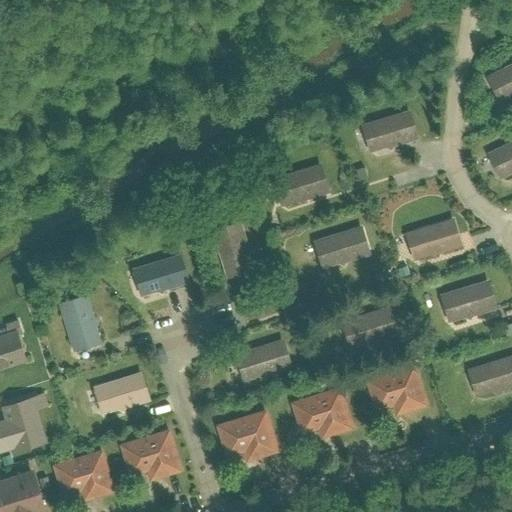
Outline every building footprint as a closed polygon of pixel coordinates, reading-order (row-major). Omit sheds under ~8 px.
[(511,70),(490,81),(501,107),(511,101),(511,70)] [(373,154),(420,141),(413,109),(364,123),(373,154)] [(511,140),(484,154),(497,181),(511,173),(511,140)] [(329,194),(320,163),(272,177),(281,209),(329,194)] [(417,262),(464,248),(455,219),(408,233),(417,262)] [(217,232),(235,278),(256,270),(238,224),(217,232)] [(321,272),(373,254),(363,225),(311,242),(321,272)] [(142,294),(190,280),(184,258),(135,272),(142,294)] [(499,309),(490,280),(441,296),(450,325),(499,309)] [(106,344),(92,295),(57,305),(70,354),(106,344)] [(352,352),(401,339),(391,308),(344,321),(352,352)] [(18,328),(0,333),(0,375),(29,367),(18,328)] [(244,384),(294,371),(284,339),(234,352),(244,384)] [(478,401),(511,389),(511,356),(468,370),(478,401)] [(416,367),(367,383),(376,413),(393,408),(397,419),(429,409),(416,367)] [(96,385),(105,416),(151,401),(142,371),(96,385)] [(342,388),(292,403),(302,435),(318,430),(321,442),(355,432),(342,388)] [(0,405),(4,420),(0,421),(0,452),(16,448),(18,454),(55,442),(38,391),(0,403),(0,405)] [(235,423),(218,429),(228,460),(243,455),(246,464),(280,453),(267,413),(235,423)] [(167,430),(120,445),(131,480),(148,475),(151,485),(181,476),(167,430)] [(101,450),(50,466),(60,498),(81,492),(84,501),(114,492),(101,450)] [(47,511),(34,470),(0,480),(0,511),(47,511)]
